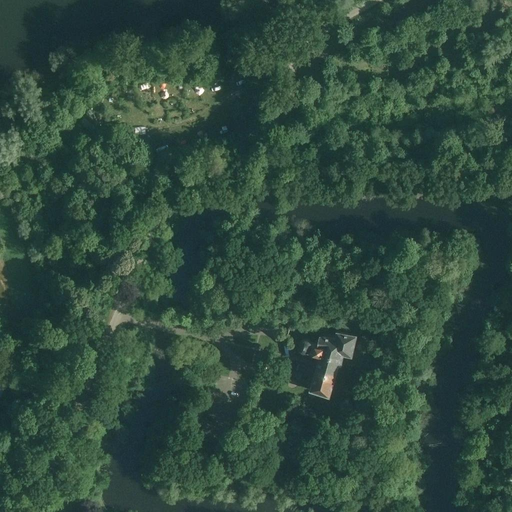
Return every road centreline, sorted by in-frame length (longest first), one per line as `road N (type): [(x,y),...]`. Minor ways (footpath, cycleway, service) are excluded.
road 1 (unclassified): [(32,511),(169,194),(200,175),(285,171),(292,59),(315,35),(374,0)]
road 2 (track): [(511,171),(285,171)]
